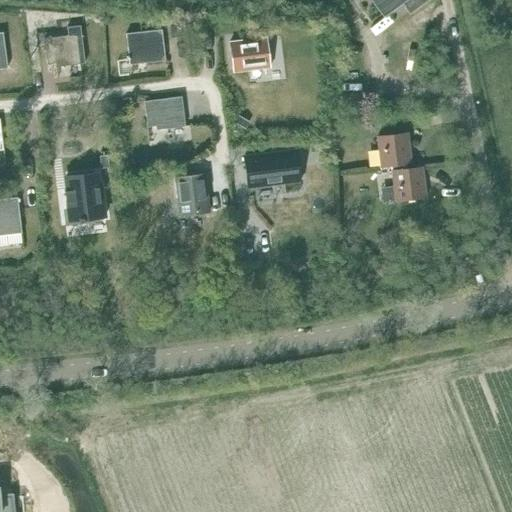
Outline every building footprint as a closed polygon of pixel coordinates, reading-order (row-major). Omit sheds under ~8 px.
[(384,0),(391,9),(404,0),(413,12),(429,0),(384,0)] [(67,35),(43,38),(47,64),(55,63),(55,61),(70,59),(70,65),(84,63),(80,26),(67,27),(67,35)] [(162,29),(126,34),(130,65),(165,60),(162,29)] [(233,71),(270,66),(266,37),(230,42),(233,71)] [(183,98),(146,103),(149,128),(158,127),(158,131),(187,127),(183,98)] [(407,134),(376,137),(380,168),(410,164),(407,134)] [(296,151),(243,158),(246,183),(255,182),(256,186),(300,181),(296,151)] [(107,155),(99,156),(100,168),(109,168),(107,155)] [(421,168),(391,171),(395,202),(425,198),(421,168)] [(68,192),(66,192),(70,222),(106,218),(103,187),(100,188),(98,173),(67,177),(68,192)] [(205,175),(174,179),(178,215),(210,211),(205,175)] [(17,197),(0,199),(0,235),(21,233),(17,197)] [(224,260),(179,265),(182,296),(227,291),(224,260)] [(0,511),(12,511),(11,495),(0,495),(0,511)]
